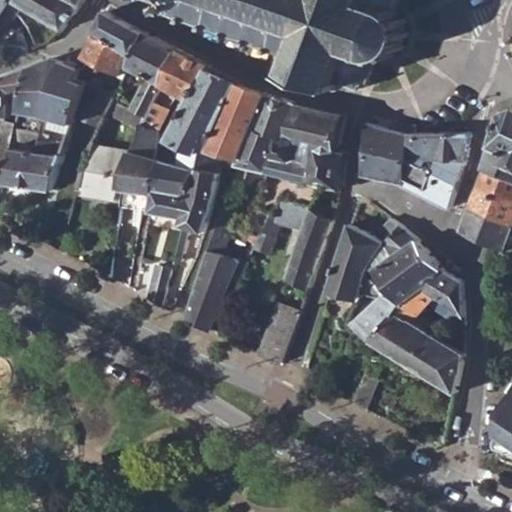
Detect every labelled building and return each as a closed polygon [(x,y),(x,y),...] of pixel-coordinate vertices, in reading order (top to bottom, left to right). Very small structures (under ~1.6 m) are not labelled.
[(0,0),(0,22),(1,23),(6,18),(1,14),(5,7),(10,0),(0,0)] [(10,0),(5,7),(17,14),(22,4),(56,23),(54,28),(60,32),(72,17),(83,1),(83,0),(10,0)] [(168,0),(168,1),(164,0),(162,5),(166,6),(165,10),(169,10),(171,8),(187,14),(186,17),(191,19),(193,16),(209,22),(209,25),(213,26),(214,23),(231,30),(230,34),(235,35),(238,32),(253,38),(252,42),(257,43),(259,40),(274,45),(272,50),(277,51),(278,47),(295,53),(296,58),(292,65),(290,63),(288,69),(292,74),(296,76),(298,74),(328,84),(329,88),(334,89),(339,86),(341,81),(360,87),(368,82),(371,76),(377,58),(380,60),(381,56),(387,54),(391,57),(394,54),(392,51),(398,46),(401,48),(404,44),(402,40),(404,34),(408,34),(409,29),(404,29),(403,21),(406,20),(404,16),(400,17),(397,11),(399,9),(397,2),(397,0),(168,0)] [(99,28),(131,50),(136,53),(147,30),(109,9),(99,28)] [(86,55),(121,73),(131,50),(99,28),(86,55)] [(131,64),(148,74),(132,106),(147,112),(155,101),(164,81),(178,47),(147,30),(136,53),(131,64)] [(12,56),(31,49),(23,33),(5,41),(12,56)] [(164,81),(188,94),(205,60),(178,47),(164,81)] [(119,76),(124,78),(131,64),(136,53),(131,50),(121,73),(119,76)] [(18,118),(28,119),(30,112),(35,112),(46,114),(54,75),(63,61),(59,59),(54,58),(47,60),(30,66),(23,91),(21,105),(18,118)] [(371,76),(375,77),(380,66),(380,60),(377,58),(371,76)] [(188,94),(193,97),(209,67),(210,63),(205,60),(188,94)] [(46,114),(53,116),(75,122),(76,118),(87,83),(76,79),(80,68),(63,61),(54,75),(46,114)] [(0,117),(9,116),(13,104),(15,90),(23,91),(30,66),(0,77),(0,117)] [(173,135),(186,142),(203,148),(205,144),(211,146),(240,82),(209,67),(193,97),(173,135)] [(199,166),(222,171),(224,150),(242,155),(243,155),(270,92),(240,82),(211,146),(205,144),(203,148),(199,166)] [(76,118),(102,132),(110,113),(115,98),(115,97),(87,83),(76,118)] [(13,104),(21,105),(23,91),(15,90),(13,104)] [(239,164),(268,170),(300,102),(270,92),(243,155),(242,155),(239,164)] [(110,113),(141,125),(142,120),(147,112),(132,106),(115,98),(110,113)] [(142,120),(161,129),(169,109),(155,101),(147,112),(142,120)] [(258,207),(277,214),(282,197),(288,175),(343,186),(349,151),(339,148),(347,117),(348,113),(300,102),(268,170),(265,182),(263,195),(258,207)] [(486,167),(503,174),(507,164),(511,166),(511,107),(501,112),(486,167)] [(32,129),(43,131),(46,114),(35,112),(32,129)] [(51,126),(72,131),(75,122),(53,116),(51,126)] [(0,181),(4,182),(11,147),(14,139),(17,127),(18,121),(2,119),(0,127),(0,181)] [(399,128),(413,131),(414,121),(400,119),(399,128)] [(121,205),(143,208),(147,193),(154,158),(161,129),(142,120),(141,125),(135,145),(124,185),(122,201),(121,205)] [(366,173),(407,182),(413,131),(399,128),(369,121),(366,173)] [(14,139),(40,142),(41,139),(43,131),(32,129),(17,127),(14,139)] [(41,139),(50,140),(51,132),(43,131),(41,139)] [(407,182),(452,206),(468,157),(422,155),(425,131),(413,131),(407,182)] [(422,155),(468,157),(472,132),(464,132),(425,131),(422,155)] [(57,153),(64,154),(68,143),(59,141),(57,153)] [(78,191),(122,201),(124,185),(135,145),(97,141),(78,191)] [(181,164),(199,168),(199,166),(203,148),(186,142),(181,164)] [(4,182),(54,188),(64,154),(57,153),(11,147),(4,182)] [(143,208),(149,209),(153,209),(156,192),(153,192),(162,159),(154,158),(147,193),(143,208)] [(153,209),(187,216),(199,168),(181,164),(162,159),(153,192),(156,192),(153,209)] [(236,175),(249,180),(265,182),(268,170),(239,164),(236,175)] [(184,225),(191,226),(206,230),(213,204),(222,171),(199,166),(199,168),(187,216),(184,225)] [(479,185),(511,198),(511,177),(503,174),(486,167),(479,185)] [(220,219),(235,225),(249,183),(249,180),(236,175),(220,219)] [(472,203),(511,221),(511,198),(479,185),(472,203)] [(289,275),(311,286),(335,218),(318,210),(312,208),(282,197),(277,214),(258,207),(251,225),(249,230),(259,235),(257,241),(255,245),(270,252),(276,235),(274,229),(278,219),(282,220),(305,229),(289,275)] [(318,210),(335,218),(339,208),(339,203),(322,200),(318,210)] [(461,229),(492,244),(506,250),(511,233),(511,221),(472,203),(461,229)] [(333,286),(336,287),(362,295),(369,269),(373,262),(377,268),(420,236),(392,216),(382,228),(390,235),(387,240),(352,223),(333,286)] [(217,229),(231,234),(235,225),(220,219),(217,229)] [(178,247),(186,248),(191,226),(184,225),(178,247)] [(210,249),(224,254),(231,234),(217,229),(210,249)] [(246,237),(257,241),(259,235),(249,230),(246,237)] [(356,324),(374,338),(398,311),(415,320),(420,313),(429,302),(435,293),(423,287),(446,266),(420,236),(377,268),(391,287),(381,297),(375,291),(371,299),(375,303),(356,324)] [(188,316),(212,329),(242,259),(224,254),(210,249),(188,316)] [(151,297),(166,305),(174,267),(157,264),(151,297)] [(423,287),(435,293),(455,303),(447,315),(466,323),(466,307),(464,279),(446,266),(423,287)] [(429,302),(432,304),(447,315),(455,303),(435,293),(429,302)] [(272,360),(277,362),(285,360),(303,309),(279,301),(261,352),(273,357),(272,360)] [(374,338),(379,342),(457,391),(465,350),(435,332),(439,325),(420,313),(415,320),(398,311),(374,338)] [(355,401),(365,407),(376,380),(365,375),(355,401)] [(511,383),(509,389),(511,391),(511,396),(503,409),(500,455),(511,459),(511,383)] [(435,443),(440,445),(447,440),(448,434),(438,433),(435,443)]
